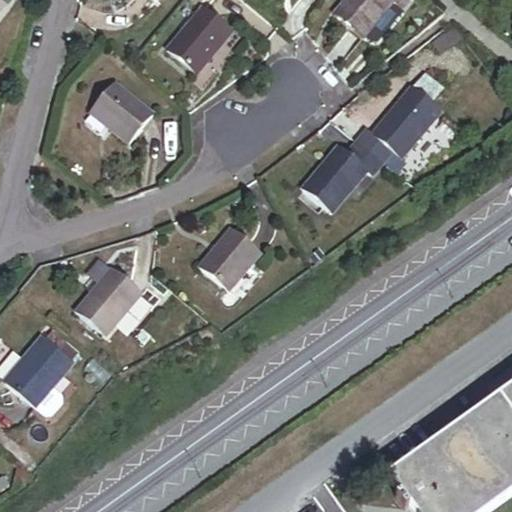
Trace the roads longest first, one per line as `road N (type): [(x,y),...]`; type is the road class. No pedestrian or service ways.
road 1 (tertiary): [(511,218),(100,511)]
road 2 (residential): [(0,256),(202,193),(304,100)]
road 3 (residential): [(57,0),(0,215)]
